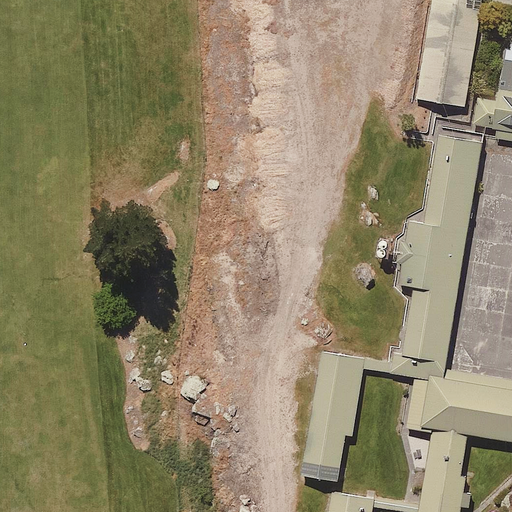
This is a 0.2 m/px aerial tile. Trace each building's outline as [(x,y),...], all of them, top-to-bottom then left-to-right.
[(456,0),(400,0),(387,90),(441,98),(456,0)] [(511,0),(500,0),(497,22),(511,24),(511,0)] [(511,90),(474,85),(467,131),(511,138),(511,90)] [(465,132),(413,124),(378,353),(429,361),(465,132)] [(344,350),(298,343),(278,470),(315,476),(322,431),(331,433),(344,350)] [(511,387),(399,370),(391,419),(511,436),(511,387)] [(431,511),(443,434),(406,429),(393,511),(431,511)] [(277,463),(263,461),(259,487),(273,489),(277,463)] [(348,511),(351,495),(310,489),(306,511),(348,511)]
